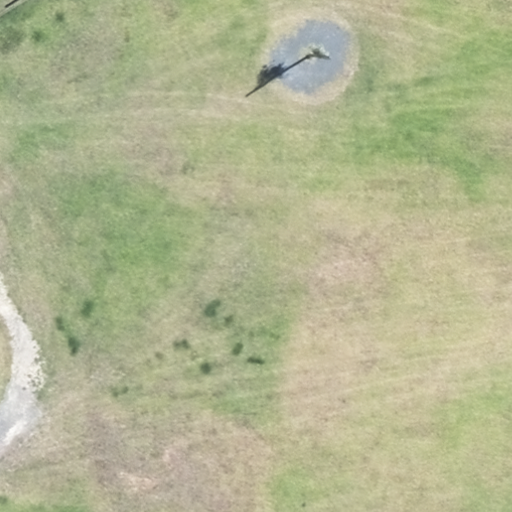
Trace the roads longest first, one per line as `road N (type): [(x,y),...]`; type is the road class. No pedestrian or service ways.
road 1 (track): [(0,483),(219,511)]
road 2 (track): [(8,483),(30,361),(0,277)]
